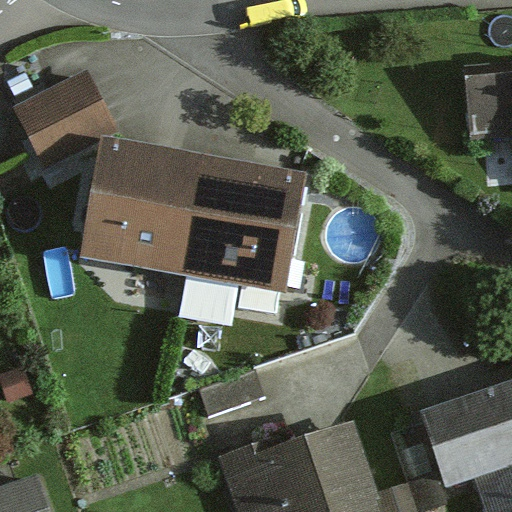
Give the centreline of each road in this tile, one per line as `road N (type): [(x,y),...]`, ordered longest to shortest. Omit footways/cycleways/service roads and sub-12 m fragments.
road 1 (residential): [(203,12),(221,53),(442,209)]
road 2 (residential): [(354,0),(203,12)]
